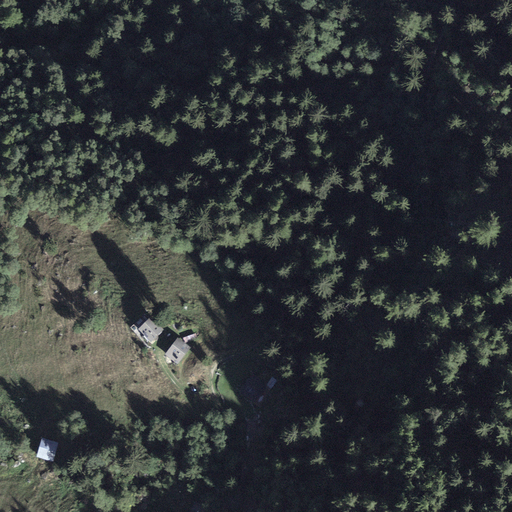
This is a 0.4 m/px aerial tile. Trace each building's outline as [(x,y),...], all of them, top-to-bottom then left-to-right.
[(164,333),(151,320),(139,331),(152,344),(164,333)] [(190,349),(178,340),(166,355),(178,364),(190,349)] [(267,388),(254,377),(241,392),(255,403),(267,388)] [(59,444),(42,440),(37,459),(53,464),(59,444)] [(211,511),(213,508),(194,503),(191,511),(211,511)]
